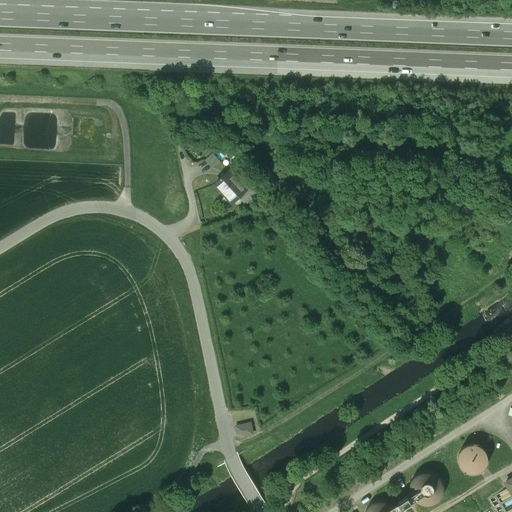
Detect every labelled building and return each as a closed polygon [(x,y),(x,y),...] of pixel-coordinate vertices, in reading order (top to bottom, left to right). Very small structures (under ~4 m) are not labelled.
[(212,154),(204,161),(212,169),(220,162),(212,154)] [(246,190),(229,172),(215,185),(232,203),(246,190)] [(250,420),(234,424),(236,436),(253,433),(250,420)] [(468,473),(473,474),(478,473),(483,470),(486,465),(487,460),(487,455),(485,450),(481,446),(477,444),(471,444),(466,445),(462,448),(459,452),(457,457),(457,462),(460,467),(463,471),(468,473)] [(398,511),(415,500),(417,502),(422,505),(428,505),(434,504),(439,500),(443,495),(444,490),(444,484),(442,478),(437,474),(432,471),(426,470),(420,472),(415,475),(411,480),(410,486),(410,492),(411,494),(394,504),(392,503),(387,500),(381,499),(375,501),(370,504),(366,509),(365,511),(398,511)] [(511,473),(501,480),(511,497),(511,473)]
